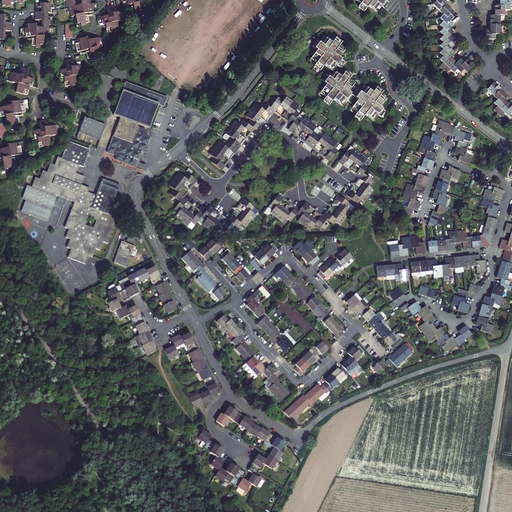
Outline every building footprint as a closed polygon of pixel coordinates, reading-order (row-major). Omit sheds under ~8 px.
[(78,7),(76,7),(74,0),(67,0),(68,0),(66,1),(67,5),(68,5),(70,13),(71,13),(72,17),(76,16),(77,24),(81,23),(82,26),(86,25),(86,23),(89,23),(88,20),(88,17),(88,16),(84,17),(84,14),(85,14),(90,13),(93,12),(92,9),(93,9),(92,4),(91,5),(90,0),(83,0),(84,3),(81,3),(82,6),(78,7)] [(131,8),(131,9),(132,14),(135,14),(135,15),(140,14),(139,11),(143,11),(141,3),(145,2),(145,0),(121,0),(122,3),(123,3),(124,6),(133,4),(134,7),(131,8)] [(381,8),(386,2),(383,0),(355,0),(355,1),(360,5),(358,9),(364,13),(368,7),(377,14),(381,8)] [(445,21),(441,25),(445,28),(441,31),(444,35),(441,38),(444,42),(441,45),(444,49),(441,52),(444,55),(441,59),(444,62),(441,66),(448,73),(451,69),(455,73),(458,69),(462,73),(465,69),(468,73),(475,66),(471,62),(468,59),(465,62),(463,60),(462,59),(458,62),(456,60),(453,57),(451,55),(455,52),(453,50),(451,48),(454,45),(453,43),(451,42),(455,38),(453,37),(451,35),(455,31),(453,29),(451,28),(455,24),(453,23),(451,21),(455,18),(453,16),(451,14),(455,11),(452,8),(446,2),(444,1),(445,0),(437,0),(438,0),(434,4),(445,14),(441,18),(445,21)] [(511,0),(504,0),(505,0),(500,0),(500,3),(500,5),(495,5),(495,9),(495,15),(490,15),(490,19),(490,27),(490,29),(485,29),(485,33),(485,39),(495,39),(495,34),(500,34),(500,15),(505,15),(505,10),(510,10),(510,5),(511,5),(511,0)] [(49,33),(49,28),(49,25),(51,25),(51,20),(48,20),(48,13),(51,13),(51,8),(50,8),(49,4),(40,4),(40,8),(42,8),(42,12),(36,12),(36,14),(36,18),(36,20),(42,20),(42,28),(40,28),(37,28),(36,25),(31,25),(27,25),(27,29),(25,29),(25,34),(26,34),(26,37),(36,37),(36,40),(32,40),(32,41),(32,42),(26,42),(26,46),(36,47),(36,48),(40,48),(40,45),(44,45),(44,37),(48,37),(48,33),(49,33)] [(102,17),(103,25),(106,25),(107,33),(119,31),(117,22),(126,20),(124,12),(116,13),(115,6),(107,8),(109,16),(102,17)] [(6,15),(0,15),(0,39),(7,40),(7,36),(5,36),(5,31),(11,31),(11,29),(11,27),(11,26),(11,23),(6,23),(6,15)] [(100,38),(87,41),(87,39),(78,40),(78,44),(76,44),(77,51),(77,52),(89,50),(90,52),(91,59),(92,60),(99,59),(97,48),(102,47),(100,38)] [(325,66),(333,73),(338,67),(340,69),(344,63),(339,59),(346,51),(340,46),(343,43),(337,38),(332,44),(324,38),(319,44),(315,50),(317,52),(311,60),(317,64),(314,67),(321,72),(325,66)] [(84,75),(82,66),(75,67),(74,60),(66,61),(67,69),(60,70),(61,79),(64,78),(65,87),(77,85),(75,76),(84,75)] [(28,92),(29,90),(29,88),(29,86),(32,87),(33,79),(30,79),(26,78),(28,73),(28,70),(21,68),(19,75),(15,74),(11,73),(9,82),(18,84),(16,92),(27,95),(28,92)] [(355,85),(354,85),(349,81),(352,78),(346,73),(341,79),(333,73),(329,78),(326,77),(322,82),(327,86),(321,95),(326,99),(324,102),(330,107),(334,101),(342,107),(347,101),(351,95),(349,93),(355,85)] [(511,104),(510,103),(507,100),(506,98),(509,95),(506,93),(498,84),(495,81),(492,85),(488,81),(485,85),(499,98),(495,102),(499,105),(495,109),(502,115),(505,112),(509,115),(511,112),(511,104)] [(114,116),(120,118),(137,125),(150,129),(159,105),(164,107),(167,98),(133,86),(129,94),(123,91),(114,116)] [(373,94),(365,88),(361,94),(356,100),(359,102),(353,109),(358,114),(356,117),(362,122),(366,116),(375,122),(379,117),(381,119),(386,113),(380,109),(387,100),(381,96),(384,93),(378,88),(373,94)] [(235,122),(230,128),(225,134),(222,139),(227,142),(224,146),(219,142),(210,155),(214,159),(211,163),(221,171),(224,168),(228,162),(231,159),(235,154),(241,145),(244,142),(247,138),(251,133),(253,130),(256,132),(259,128),(260,129),(261,127),(264,124),(266,121),(270,117),(274,112),(276,113),(280,117),(284,119),(288,123),(292,126),(288,131),(291,132),(297,137),(300,140),(305,143),(312,149),(317,153),(321,156),(325,159),(330,163),(342,147),(296,112),(299,107),(287,98),(283,102),(278,98),(270,109),(263,103),(260,108),(255,105),(246,117),(250,120),(247,125),(242,121),(239,125),(235,122)] [(25,122),(24,117),(21,118),(18,119),(18,116),(14,117),(14,114),(15,114),(21,113),(25,112),(24,104),(21,105),(20,101),(11,103),(12,106),(9,106),(5,107),(1,108),(0,108),(0,113),(1,117),(6,116),(8,127),(16,125),(16,124),(25,122)] [(100,140),(106,125),(84,117),(77,137),(84,140),(86,135),(100,140)] [(120,118),(113,137),(120,139),(118,143),(131,148),(138,150),(147,147),(150,139),(146,131),(138,128),(137,125),(120,118)] [(38,141),(38,143),(39,146),(39,147),(51,145),(49,137),(58,135),(56,126),(51,127),(48,128),(46,120),(39,122),(40,125),(41,130),(36,131),(34,131),(35,139),(37,139),(38,141)] [(434,136),(443,139),(444,134),(452,137),(455,129),(451,128),(452,126),(439,122),(434,136)] [(459,130),(455,129),(452,137),(456,138),(455,141),(459,143),(457,148),(465,151),(468,143),(464,141),(466,135),(458,132),(459,130)] [(421,145),(433,149),(434,146),(440,147),(443,139),(434,136),(433,135),(431,139),(424,137),(421,145)] [(118,143),(112,140),(107,153),(116,157),(120,147),(117,146),(118,143)] [(71,239),(68,247),(72,249),(68,257),(86,264),(89,255),(93,257),(97,249),(101,250),(104,242),(108,244),(118,218),(110,214),(117,196),(117,195),(121,185),(115,183),(103,178),(97,195),(89,192),(91,188),(82,185),(85,176),(77,173),(80,165),(84,167),(90,149),(69,141),(63,158),(58,157),(51,163),(48,172),(44,170),(40,179),(36,177),(33,186),(50,193),(49,194),(28,186),(23,198),(27,200),(23,211),(24,212),(47,220),(57,195),(75,202),(65,227),(69,229),(66,237),(71,239)] [(117,146),(120,147),(140,154),(141,152),(138,150),(131,148),(118,143),(117,146)] [(0,150),(0,158),(2,159),(5,169),(13,167),(12,166),(16,165),(15,162),(14,158),(11,159),(11,157),(12,156),(17,155),(22,154),(20,147),(18,147),(17,144),(8,145),(9,148),(7,149),(2,150),(0,150)] [(425,156),(424,160),(434,163),(437,155),(432,153),(433,149),(421,145),(419,153),(425,156)] [(140,154),(120,147),(116,157),(116,159),(136,167),(140,154)] [(355,175),(360,179),(359,180),(358,182),(356,184),(354,187),(349,192),(347,196),(358,204),(361,200),(366,204),(375,191),(371,188),(375,183),(364,174),(369,167),(365,164),(368,160),(351,147),(339,163),(341,164),(347,169),(352,172),(355,175)] [(466,155),(467,151),(465,151),(457,148),(454,156),(460,158),(458,162),(470,166),(473,157),(466,155)] [(418,167),(417,171),(425,174),(426,170),(431,172),(434,163),(424,160),(421,168),(418,167)] [(416,184),(426,188),(429,179),(423,177),(425,174),(417,171),(413,169),(412,173),(419,176),(416,184)] [(458,181),(461,173),(449,169),(448,173),(442,171),(439,179),(443,180),(449,183),(451,179),(458,181)] [(231,216),(227,221),(225,220),(224,218),(221,217),(217,214),(212,209),(209,208),(204,215),(201,212),(195,208),(192,205),(186,201),(183,199),(184,197),(187,193),(190,190),(194,184),(197,181),(193,178),(190,176),(186,173),(183,177),(178,173),(168,186),(173,190),(169,195),(179,203),(174,210),(179,213),(175,218),(188,227),(192,223),(196,226),(201,218),(205,222),(202,226),(215,236),(218,231),(223,235),(232,225),(238,230),(242,225),(246,229),(256,216),(252,213),(255,209),(244,200),(241,203),(237,209),(234,213),(231,216)] [(449,187),(450,183),(449,183),(443,180),(441,184),(438,183),(435,191),(445,195),(448,186),(449,187)] [(407,185),(405,194),(416,198),(417,194),(423,196),(426,188),(416,184),(414,188),(407,185)] [(486,191),(483,199),(493,203),(495,199),(501,201),(504,192),(498,190),(499,186),(491,184),(490,188),(494,189),(492,193),(486,191)] [(445,195),(435,191),(432,200),(437,202),(436,205),(439,206),(438,210),(445,213),(447,209),(445,208),(448,200),(445,199),(447,195),(445,195)] [(405,208),(413,210),(418,212),(420,204),(415,202),(416,198),(405,194),(402,202),(403,202),(402,206),(405,208)] [(319,232),(327,221),(334,226),(337,222),(341,225),(351,213),(347,210),(350,205),(339,197),(336,201),(333,206),(330,209),(327,214),(323,218),(321,216),(318,213),(314,210),(309,206),(305,204),(299,212),(296,209),(291,205),(287,202),(282,199),(279,196),(270,207),(274,210),(271,214),(283,224),(287,220),(290,223),(297,215),(301,218),(297,222),(310,232),(314,228),(319,232)] [(487,218),(488,218),(495,221),(499,208),(492,206),(493,203),(483,199),(480,207),(487,210),(486,214),(489,214),(487,218)] [(442,220),(431,216),(430,220),(438,223),(437,225),(443,224),(442,220)] [(485,227),(495,230),(498,222),(495,221),(488,218),(485,227)] [(490,247),(495,230),(485,227),(482,237),(490,247)] [(466,232),(457,233),(458,244),(462,244),(463,250),(472,249),(471,238),(467,239),(466,232)] [(449,241),(445,241),(446,252),(455,251),(455,245),(458,244),(457,233),(448,234),(449,241)] [(410,238),(411,250),(415,249),(416,256),(425,255),(424,244),(420,244),(419,237),(410,238)] [(472,249),(490,247),(482,237),(471,238),(472,249)] [(402,246),(398,247),(399,258),(408,257),(408,250),(411,250),(410,238),(401,239),(402,246)] [(511,239),(509,239),(508,243),(502,241),(499,249),(505,251),(503,255),(511,257),(511,255),(511,239)] [(294,248),(296,251),(302,257),(310,251),(312,248),(306,241),(304,244),(301,241),(294,248)] [(446,252),(445,241),(436,242),(437,253),(446,252)] [(135,247),(122,242),(114,263),(127,268),(135,247)] [(429,254),(437,253),(436,242),(428,243),(429,254)] [(399,258),(398,247),(398,244),(387,245),(389,248),(391,258),(399,258)] [(261,252),(268,259),(275,253),(277,251),(272,245),(269,247),(268,246),(261,252)] [(199,254),(206,261),(213,254),(215,252),(209,246),(207,249),(206,248),(199,254)] [(223,258),(222,260),(227,267),(234,260),(229,254),(230,253),(227,250),(221,256),(223,258)] [(343,267),(353,258),(346,250),(338,257),(340,259),(337,261),(343,267)] [(310,251),(302,257),(309,265),(310,263),(312,266),(318,260),(310,251)] [(203,269),(206,267),(203,264),(201,266),(195,259),(196,258),(190,252),(182,259),(194,272),(196,270),(199,273),(203,269)] [(268,259),(261,252),(254,258),(261,266),(268,259)] [(479,256),(471,257),(472,268),(476,267),(477,274),(485,273),(484,262),(480,263),(479,256)] [(462,258),(463,269),(472,268),(471,257),(462,258)] [(462,258),(453,259),(455,270),(455,275),(464,274),(463,269),(462,258)] [(445,267),(441,267),(442,278),(451,277),(451,270),(455,270),(453,259),(444,260),(445,267)] [(511,259),(510,261),(502,259),(501,263),(499,271),(509,274),(511,265),(511,259)] [(237,275),(243,269),(234,260),(227,267),(234,274),(234,273),(237,275)] [(340,269),(343,267),(337,261),(335,263),(332,261),(326,266),(332,273),(338,267),(340,269)] [(428,262),(429,273),(429,275),(430,280),(442,278),(441,267),(437,267),(436,261),(428,262)] [(428,262),(419,263),(420,274),(421,278),(424,278),(425,276),(429,275),(429,273),(428,262)] [(410,264),(412,278),(416,277),(417,278),(421,278),(420,274),(419,263),(410,264)] [(393,266),(395,277),(395,281),(395,282),(400,282),(400,283),(408,282),(407,271),(403,272),(402,265),(393,266)] [(323,281),(332,273),(326,266),(319,272),(320,273),(318,275),(323,281)] [(393,266),(385,267),(386,278),(386,282),(395,281),(395,277),(393,266)] [(237,275),(235,277),(241,284),(244,281),(246,284),(253,278),(250,275),(252,274),(246,267),(243,269),(237,275)] [(386,278),(385,267),(376,268),(377,277),(377,279),(386,278)] [(155,268),(146,272),(150,279),(151,282),(160,278),(155,268)] [(281,282),(290,274),(287,271),(286,272),(283,268),(272,277),(276,281),(278,279),(281,282)] [(145,269),(136,273),(141,283),(150,279),(146,272),(145,269)] [(199,273),(197,275),(199,278),(196,281),(208,293),(214,288),(216,286),(210,280),(209,281),(203,275),(206,272),(203,269),(199,273)] [(511,274),(509,274),(499,271),(496,279),(502,281),(500,285),(508,287),(509,283),(506,282),(507,279),(511,280),(511,274)] [(127,278),(132,288),(135,286),(141,283),(136,273),(127,278)] [(292,277),(290,274),(281,282),(287,288),(289,286),(295,281),(292,278),(292,277)] [(163,284),(160,278),(151,282),(154,289),(155,288),(163,284)] [(295,281),(289,286),(303,302),(309,296),(311,295),(306,289),(304,290),(299,284),(300,283),(301,281),(298,278),(295,281)] [(163,284),(155,288),(160,297),(168,293),(169,293),(164,283),(163,284)] [(491,295),(502,298),(504,290),(507,291),(508,287),(500,285),(499,288),(494,287),(491,295)] [(132,288),(126,290),(130,299),(139,295),(135,286),(132,288)] [(252,313),(258,307),(253,300),(261,293),(267,299),(270,296),(261,287),(260,288),(246,301),(249,304),(246,306),(252,313)] [(214,288),(208,293),(211,296),(212,295),(218,302),(225,295),(219,289),(217,291),(214,288)] [(120,298),(119,294),(116,289),(108,293),(112,302),(116,300),(120,298)] [(126,290),(119,294),(120,298),(123,303),(130,299),(126,290)] [(397,300),(401,298),(396,291),(392,294),(397,300)] [(172,302),(168,293),(160,297),(159,297),(164,307),(172,302)] [(362,300),(357,294),(349,301),(346,304),(349,307),(348,309),(350,311),(362,301),(362,300)] [(499,311),(503,299),(502,298),(491,295),(490,299),(484,297),(482,306),(492,309),(499,311)] [(312,312),(320,305),(314,298),(312,299),(309,296),(303,302),(312,312)] [(458,298),(454,297),(451,305),(458,307),(457,311),(467,315),(470,306),(464,305),(466,301),(458,298)] [(107,304),(111,313),(116,310),(120,308),(116,300),(112,302),(107,304)] [(368,308),(362,301),(350,311),(353,315),(354,313),(358,317),(361,314),(367,308),(368,308)] [(177,311),(172,302),(164,307),(168,316),(177,311)] [(412,317),(417,313),(421,310),(416,303),(409,308),(407,305),(400,309),(403,313),(407,310),(412,317)] [(319,323),(321,321),(326,316),(324,314),(326,312),(320,305),(312,312),(318,319),(316,320),(319,323)] [(121,320),(129,315),(127,311),(125,306),(120,308),(116,310),(121,320)] [(141,316),(136,306),(127,311),(129,315),(132,321),(141,316)] [(490,317),(492,309),(482,306),(479,314),(483,315),(482,319),(488,321),(490,322),(491,318),(490,317)] [(258,307),(252,313),(260,322),(262,320),(266,316),(264,314),(265,314),(258,307)] [(421,310),(417,313),(422,321),(431,314),(426,307),(421,310)] [(367,308),(361,314),(364,316),(362,317),(368,323),(375,317),(367,308)] [(424,335),(435,327),(433,324),(436,321),(431,314),(422,321),(424,324),(419,328),(424,335)] [(375,317),(368,323),(376,332),(379,329),(385,324),(377,315),(375,317)] [(134,324),(135,328),(144,323),(141,316),(132,321),(134,324)] [(326,316),(321,321),(329,330),(335,325),(330,318),(329,319),(326,316)] [(227,335),(229,333),(236,327),(230,321),(228,322),(223,317),(216,323),(221,329),(227,335)] [(482,319),(478,318),(476,326),(481,328),(480,332),(492,336),(494,327),(487,325),(488,321),(482,319)] [(265,336),(273,328),(267,322),(265,324),(262,320),(260,322),(257,325),(262,331),(262,332),(265,336)] [(140,336),(148,332),(149,332),(144,323),(135,328),(140,336)] [(385,324),(379,329),(376,332),(384,341),(391,335),(386,329),(388,327),(385,324)] [(341,332),(335,325),(329,330),(335,337),(333,339),(336,342),(342,336),(340,333),(341,332)] [(234,342),(236,344),(243,339),(240,336),(242,334),(236,327),(229,333),(235,340),(234,342)] [(434,338),(437,342),(438,341),(446,335),(441,328),(438,330),(435,327),(424,335),(428,342),(434,338)] [(457,338),(462,345),(465,343),(464,341),(471,336),(465,327),(458,332),(461,336),(457,338)] [(269,340),(275,345),(278,342),(282,338),(273,328),(265,336),(269,340)] [(143,347),(152,342),(150,337),(148,332),(140,336),(135,339),(139,349),(142,347),(143,347)] [(279,347),(285,353),(295,344),(287,334),(282,338),(278,342),(280,345),(279,347)] [(392,334),(391,335),(384,341),(390,348),(393,344),(396,347),(401,342),(396,336),(395,337),(392,334)] [(190,335),(181,339),(184,345),(185,347),(194,343),(190,335)] [(449,340),(446,335),(438,341),(446,352),(450,351),(457,346),(459,347),(462,345),(457,338),(454,341),(452,338),(449,340)] [(176,350),(184,345),(181,339),(180,336),(171,340),(174,346),(176,350)] [(245,342),(243,339),(236,344),(239,348),(236,350),(248,363),(254,358),(255,357),(256,356),(250,349),(248,351),(242,345),(245,342)] [(142,347),(147,357),(156,352),(153,347),(154,347),(152,342),(143,347),(142,347)] [(189,355),(198,351),(194,343),(185,347),(189,355)] [(328,351),(322,344),(316,350),(314,349),(312,351),(317,356),(320,354),(322,356),(328,351)] [(179,355),(176,350),(174,346),(169,349),(170,350),(165,352),(169,360),(179,355)] [(390,356),(388,358),(394,365),(397,363),(399,366),(412,354),(405,346),(398,352),(399,353),(393,358),(390,356)] [(355,362),(365,353),(359,347),(356,350),(355,348),(348,354),(351,358),(355,362)] [(194,364),(202,360),(198,351),(189,355),(194,364)] [(314,366),(320,360),(317,356),(312,351),(302,360),(309,367),(313,364),(314,366)] [(249,374),(261,363),(258,361),(257,362),(254,358),(248,363),(243,367),(249,374)] [(343,368),(349,375),(351,378),(361,369),(355,362),(351,358),(344,364),(346,366),(343,368)] [(198,374),(206,370),(203,365),(204,364),(202,360),(194,364),(192,365),(197,374),(198,374)] [(305,371),(309,367),(302,360),(295,366),(297,368),(294,370),(300,377),(306,373),(305,371)] [(386,369),(380,361),(379,362),(378,362),(376,360),(370,366),(379,376),(386,369)] [(263,367),(261,363),(249,374),(255,380),(262,374),(265,371),(262,368),(263,367)] [(269,384),(276,378),(274,375),(275,374),(269,367),(266,370),(265,371),(262,374),(268,380),(266,381),(269,384)] [(332,375),(339,383),(341,385),(348,379),(346,377),(349,375),(343,368),(340,371),(339,369),(332,375)] [(198,374),(203,382),(211,378),(207,369),(206,370),(198,374)] [(324,386),(330,393),(333,390),(339,383),(332,375),(325,382),(326,384),(324,386)] [(211,378),(203,382),(206,389),(215,385),(211,378)] [(276,378),(269,384),(272,388),(269,390),(281,403),(289,395),(278,382),(279,381),(276,378)] [(208,393),(211,399),(220,394),(215,385),(206,389),(208,393)] [(307,400),(312,406),(319,400),(321,401),(322,402),(331,393),(330,393),(324,386),(321,389),(319,387),(313,393),(311,391),(304,397),(307,400)] [(208,393),(200,397),(204,405),(212,401),(211,399),(208,393)] [(199,396),(189,400),(193,409),(198,406),(199,408),(204,405),(200,397),(199,396)] [(312,406),(307,400),(304,402),(302,400),(296,406),(295,405),(288,411),(288,412),(286,414),(293,423),(296,420),(295,419),(308,407),(309,408),(312,406)] [(309,408),(308,407),(302,413),(304,416),(310,410),(309,408)] [(230,420),(233,422),(238,413),(235,411),(230,408),(225,417),(230,420)] [(240,426),(245,418),(238,413),(233,422),(240,426)] [(225,429),(230,420),(225,417),(222,415),(217,423),(225,429)] [(248,431),(252,424),(253,423),(245,418),(240,426),(248,431)] [(257,437),(262,430),(252,424),(248,431),(247,433),(256,439),(257,437)] [(211,437),(208,435),(199,429),(193,438),(202,443),(199,447),(203,450),(208,442),(211,437)] [(257,437),(265,443),(270,434),(263,429),(262,430),(257,437)] [(272,447),(278,439),(270,434),(265,443),(272,447)] [(286,444),(278,439),(272,447),(275,449),(281,452),(286,444)] [(216,446),(208,442),(203,450),(206,452),(210,454),(216,446)] [(210,454),(216,458),(218,460),(224,451),(216,446),(210,454)] [(278,462),(283,454),(281,452),(275,449),(269,457),(278,462)] [(266,462),(258,456),(253,464),(261,470),(264,466),(266,462)] [(278,462),(269,457),(266,462),(264,466),(272,471),(278,462)] [(218,460),(216,458),(211,466),(219,472),(220,469),(224,463),(218,460)] [(234,478),(240,470),(231,464),(225,473),(234,478)] [(261,470),(253,464),(248,471),(254,475),(257,477),(261,470)] [(229,481),(234,484),(237,480),(234,478),(225,473),(220,469),(219,472),(215,478),(223,483),(225,480),(228,482),(229,481)] [(243,480),(246,474),(240,470),(234,478),(237,480),(241,483),(243,480)] [(257,477),(254,475),(249,483),(252,485),(257,488),(262,480),(257,477)] [(238,487),(238,488),(246,494),(252,485),(249,483),(243,480),(241,483),(237,480),(234,484),(238,487)]
